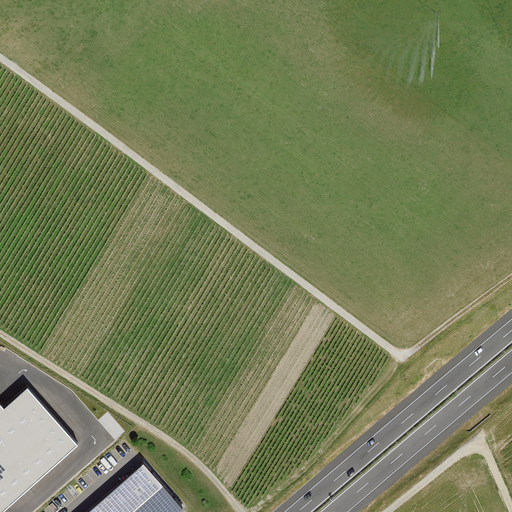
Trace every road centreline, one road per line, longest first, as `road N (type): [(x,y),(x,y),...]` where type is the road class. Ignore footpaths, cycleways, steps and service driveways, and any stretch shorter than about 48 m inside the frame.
road 1 (track): [(0,56),(398,354),(511,278)]
road 2 (track): [(0,333),(181,449),(242,511)]
road 3 (motorway): [(511,329),(296,511)]
road 4 (motorway): [(334,511),(511,361)]
road 5 (track): [(388,511),(475,446),(493,464),(511,508)]
